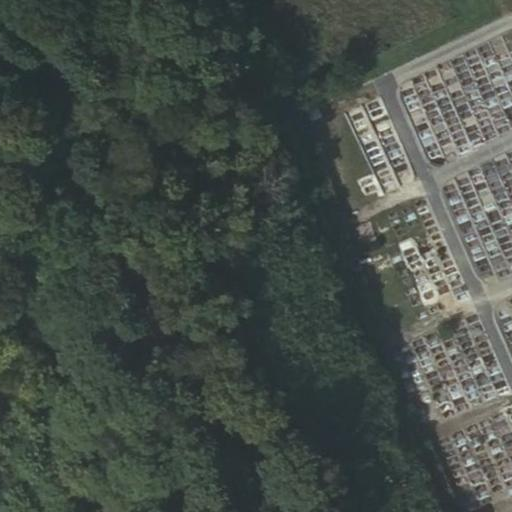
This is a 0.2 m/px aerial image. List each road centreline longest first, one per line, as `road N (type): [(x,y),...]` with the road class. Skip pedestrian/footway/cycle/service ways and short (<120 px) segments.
road 1 (unclassified): [(0,57),(314,511)]
road 2 (track): [(186,333),(0,270)]
